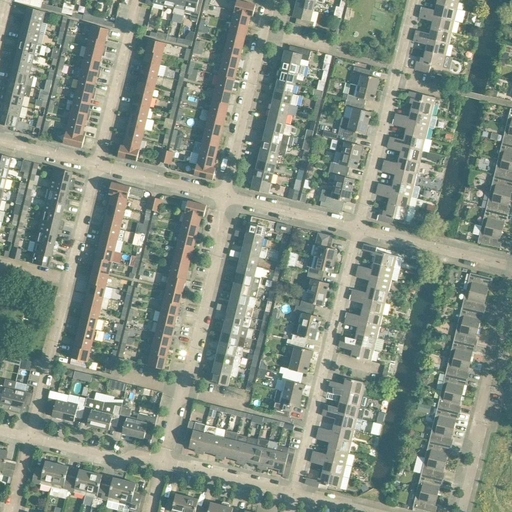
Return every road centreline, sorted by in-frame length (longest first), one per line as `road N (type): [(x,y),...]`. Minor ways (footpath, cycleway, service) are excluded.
road 1 (residential): [(163,462),(221,241),(223,196)]
road 2 (residential): [(293,493),(357,230)]
road 3 (residential): [(96,165),(137,0)]
road 4 (residential): [(223,196),(263,34)]
road 5 (residential): [(30,439),(68,282)]
road 6 (residential): [(511,267),(357,230)]
road 7 (residential): [(357,230),(395,78)]
road 8 (residential): [(461,511),(488,373)]
road 9 (residential): [(357,230),(223,196)]
road 10 (residential): [(163,462),(123,462),(30,439)]
road 11 (residential): [(293,493),(163,462)]
road 12 (residential): [(223,196),(96,165)]
road 13 (residential): [(68,282),(96,165)]
